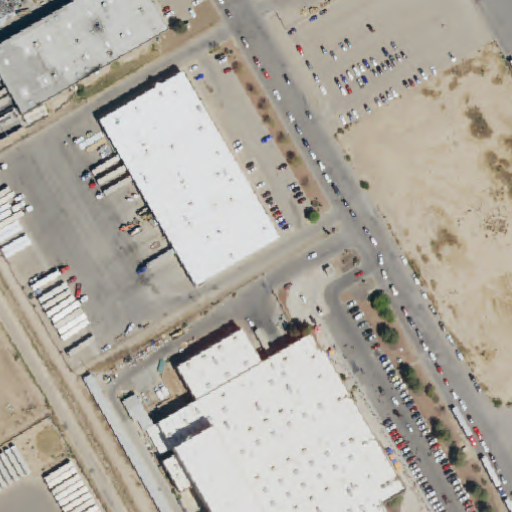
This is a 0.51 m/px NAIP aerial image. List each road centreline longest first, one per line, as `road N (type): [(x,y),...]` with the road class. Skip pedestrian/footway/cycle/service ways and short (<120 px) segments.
road 1 (residential): [(235,0),(511,476)]
road 2 (residential): [(0,305),(120,511)]
